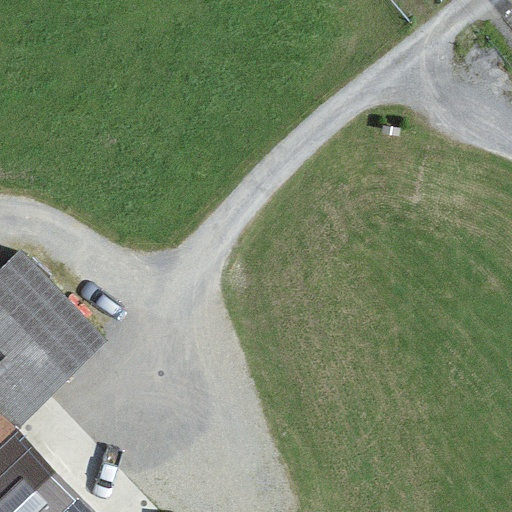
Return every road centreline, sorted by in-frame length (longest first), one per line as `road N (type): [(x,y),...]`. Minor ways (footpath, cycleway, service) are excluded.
road 1 (unclassified): [(0,480),(382,81),(505,0)]
road 2 (track): [(0,238),(178,294)]
road 3 (track): [(382,81),(511,149)]
